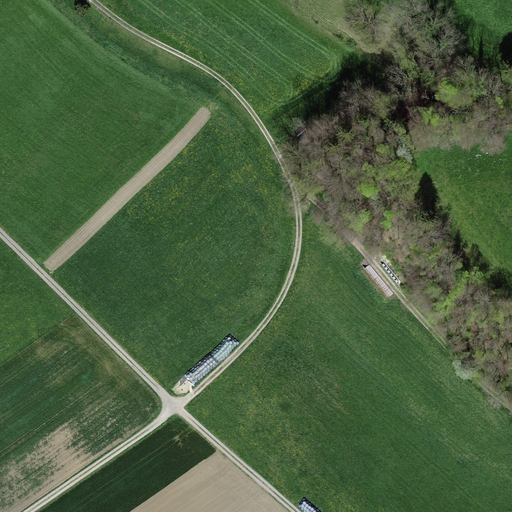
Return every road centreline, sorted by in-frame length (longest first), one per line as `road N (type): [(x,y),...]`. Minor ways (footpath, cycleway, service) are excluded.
road 1 (track): [(0,232),(177,404),(245,344),(284,291),(297,249),(296,199),(258,120),(210,71),(93,0)]
road 2 (track): [(24,511),(177,404),(299,511)]
